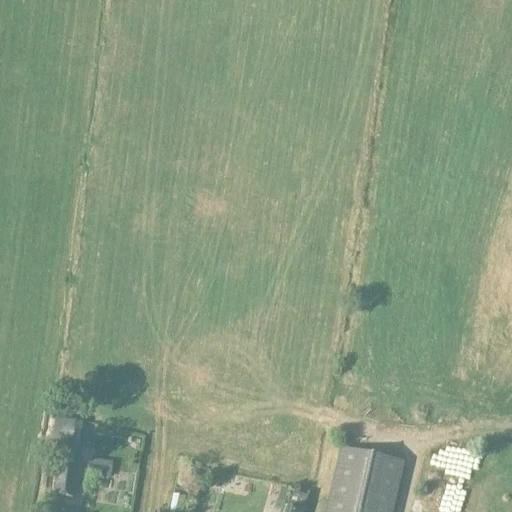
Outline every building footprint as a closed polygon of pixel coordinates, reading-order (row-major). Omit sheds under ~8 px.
[(82,424),(54,420),(49,456),(76,460),(82,424)] [(481,511),(485,441),(431,438),(427,511),(481,511)] [(393,511),(403,467),(340,452),(326,511),(393,511)] [(104,470),(82,466),(81,478),(102,481),(104,470)] [(72,500),(77,471),(58,468),(53,497),(72,500)]
